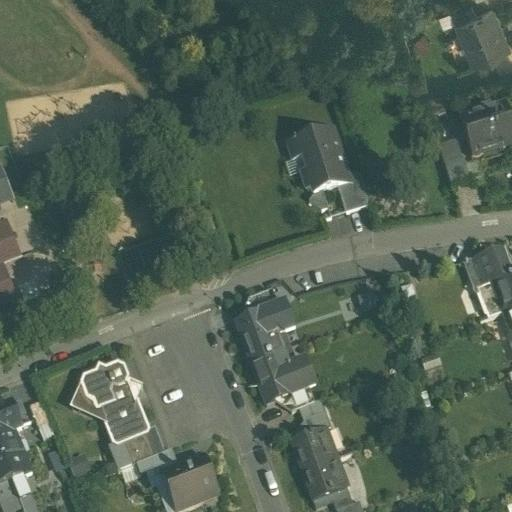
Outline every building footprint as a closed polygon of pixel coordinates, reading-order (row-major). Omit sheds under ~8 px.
[(471,5),(449,14),(454,25),(476,16),(471,5)] [(494,11),(459,27),(474,63),(509,48),(494,11)] [(511,129),(505,108),(460,123),(472,161),(511,148),(511,129)] [(333,133),(288,148),(293,164),(303,161),(307,174),(301,176),(306,193),(311,191),(313,198),(308,205),(321,215),(328,213),(323,195),(338,191),(350,187),(348,179),(333,133)] [(455,146),(439,151),(444,167),(460,162),(455,146)] [(460,162),(444,167),(451,190),(470,184),(463,161),(460,162)] [(0,165),(0,310),(14,305),(4,280),(0,281),(0,268),(6,267),(0,253),(12,249),(3,224),(0,225),(0,209),(2,209),(0,204),(0,194),(10,190),(1,166),(0,165)] [(359,176),(348,179),(350,187),(338,191),(346,216),(369,209),(359,176)] [(223,255),(210,221),(199,225),(211,259),(223,255)] [(499,253),(477,262),(481,274),(504,265),(499,253)] [(504,265),(481,274),(477,262),(464,266),(473,291),(472,293),(473,295),(474,297),(475,298),(478,299),(487,322),(504,316),(493,286),(509,280),(504,265)] [(511,278),(509,280),(493,286),(504,316),(511,312),(511,278)] [(375,294),(359,296),(361,312),(377,310),(375,294)] [(271,296),(250,304),(254,315),(275,307),(271,296)] [(282,339),(295,334),(284,307),(255,317),(258,324),(274,318),(282,339)] [(274,318),(258,324),(255,317),(248,320),(234,325),(250,367),(288,353),(282,339),(274,318)] [(288,353),(250,367),(266,409),(280,404),(287,401),(285,395),(301,389),(303,395),(315,391),(305,364),(293,368),(288,353)] [(117,367),(105,372),(99,369),(96,375),(84,380),(81,387),(85,397),(95,402),(112,447),(117,450),(123,447),(146,438),(147,437),(149,433),(137,403),(133,402),(131,402),(128,396),(129,393),(128,388),(126,387),(128,381),(124,370),(117,367)] [(41,405),(34,386),(22,391),(30,409),(40,405),(41,405)] [(310,396),(287,405),(292,416),(298,414),(298,413),(314,407),(310,396)] [(11,405),(0,408),(0,438),(14,433),(21,430),(11,405)] [(49,426),(40,405),(30,409),(38,430),(49,426)] [(314,407),(298,413),(298,414),(303,425),(325,416),(320,405),(314,407)] [(325,416),(303,425),(308,440),(324,434),(324,433),(330,431),(325,416)] [(164,456),(154,431),(149,433),(147,437),(146,438),(155,460),(164,456)] [(14,433),(0,438),(0,454),(3,463),(11,482),(21,478),(31,474),(14,433)] [(308,440),(290,446),(302,476),(336,464),(324,434),(308,440)] [(146,438),(123,447),(132,469),(135,467),(149,462),(155,460),(146,438)] [(62,452),(53,455),(57,473),(67,470),(62,452)] [(155,460),(149,462),(154,473),(155,477),(178,467),(173,453),(164,456),(155,460)] [(149,462),(135,467),(139,478),(154,473),(149,462)] [(3,463),(0,464),(0,506),(18,500),(11,482),(3,463)] [(178,467),(155,477),(168,511),(187,511),(218,500),(204,463),(180,472),(178,467)] [(336,464),(302,476),(313,506),(331,500),(346,494),(347,493),(336,464)] [(30,501),(21,478),(11,482),(18,500),(20,505),(30,501)] [(346,494),(331,500),(335,511),(343,511),(352,509),(346,494)] [(18,500),(0,506),(0,507),(1,511),(18,511),(22,510),(21,509),(20,505),(18,500)]
